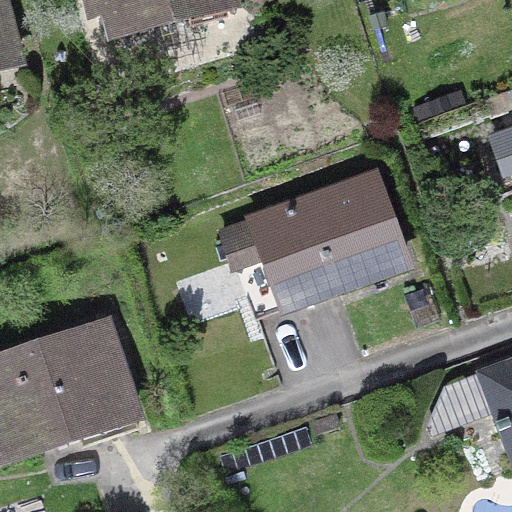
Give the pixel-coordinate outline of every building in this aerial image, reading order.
[(116,41),(228,13),(224,0),(91,0),(96,19),(110,15),(116,41)] [(0,2),(0,67),(17,64),(2,2),(0,2)] [(511,171),(511,175),(511,134),(495,141),(505,174),(511,171)] [(236,267),(251,308),(333,279),(337,291),(402,268),(372,182),(221,236),(231,269),(236,267)] [(83,436),(86,445),(137,428),(105,328),(0,363),(0,456),(2,463),(83,436)] [(511,364),(482,376),(511,456),(511,364)]
